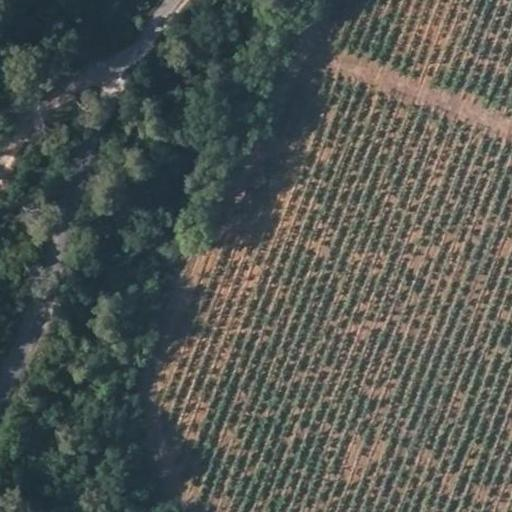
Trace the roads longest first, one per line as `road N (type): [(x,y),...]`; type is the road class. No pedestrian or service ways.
road 1 (unclassified): [(0,384),(143,37),(172,0)]
road 2 (track): [(143,37),(18,134),(0,168)]
